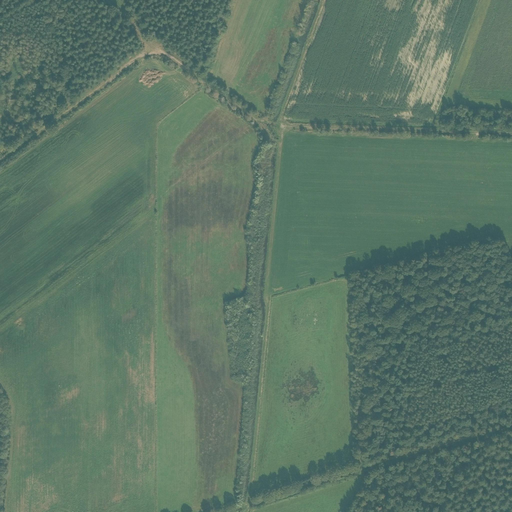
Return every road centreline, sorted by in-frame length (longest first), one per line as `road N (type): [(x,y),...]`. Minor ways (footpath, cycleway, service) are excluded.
road 1 (track): [(0,162),(154,53),(255,118)]
road 2 (track): [(249,504),(511,425)]
road 3 (track): [(255,118),(285,126),(511,134)]
road 4 (track): [(0,385),(9,406),(5,511)]
